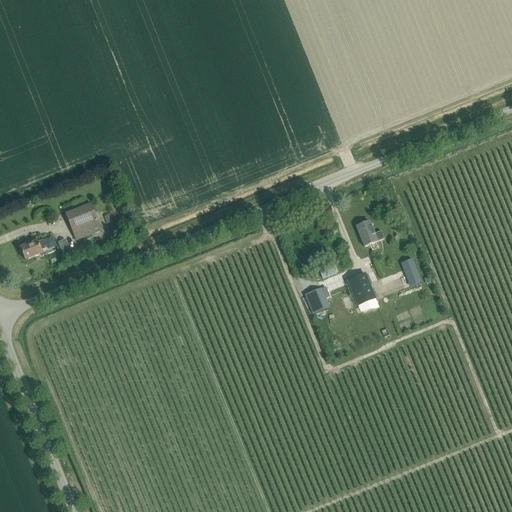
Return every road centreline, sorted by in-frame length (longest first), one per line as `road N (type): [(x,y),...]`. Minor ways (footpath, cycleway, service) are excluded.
road 1 (unclassified): [(0,318),(511,110)]
road 2 (unclassified): [(74,511),(0,328)]
